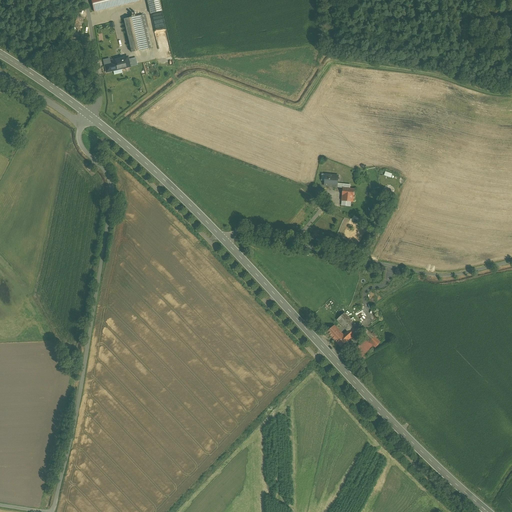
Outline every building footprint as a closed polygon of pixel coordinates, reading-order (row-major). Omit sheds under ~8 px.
[(119,0),(96,0),(99,11),(121,6),(119,0)] [(158,0),(146,0),(150,14),(161,11),(158,0)] [(145,15),(124,20),(131,53),(152,48),(145,15)] [(127,57),(120,59),(111,61),(113,71),(130,67),(127,57)] [(338,175),(326,173),(324,184),(332,185),(332,186),(337,186),(340,187),(340,185),(337,185),(338,175)] [(361,190),(342,187),(341,200),(352,202),(353,196),(360,197),(361,190)] [(359,330),(344,313),(337,320),(347,331),(349,330),(349,331),(349,332),(352,336),(359,330)] [(343,336),(334,326),(327,333),(340,347),(352,336),(349,332),(349,331),(349,330),(347,331),(343,336)] [(365,329),(360,334),(365,339),(352,353),(358,358),(371,344),(370,343),(374,337),(365,329)]
